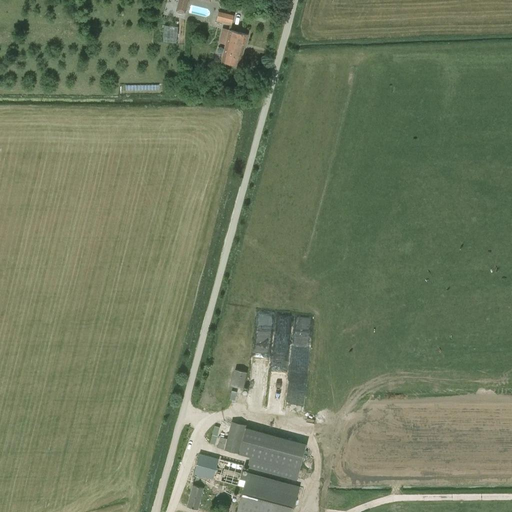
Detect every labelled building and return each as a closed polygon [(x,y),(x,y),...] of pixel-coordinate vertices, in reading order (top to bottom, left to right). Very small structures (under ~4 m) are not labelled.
[(179,0),(177,10),(185,12),(187,0),(208,0),(210,0),(209,0),(179,0)] [(220,4),(216,21),(232,25),(236,8),(220,4)] [(165,25),(162,41),(176,43),(179,27),(165,25)] [(248,34),(229,29),(221,61),(240,66),(248,34)] [(271,357),(269,335),(259,336),(260,358),(271,357)] [(235,369),(231,384),(243,388),(247,371),(235,369)] [(297,479),(306,440),(230,422),(227,437),(220,436),(217,447),(250,455),(247,467),(297,479)] [(214,425),(210,442),(215,443),(219,426),(214,425)] [(195,475),(193,483),(187,505),(198,508),(204,486),(212,489),(214,480),(243,488),(236,511),(292,511),(300,486),(242,471),(244,464),(200,452),(194,474),(195,475)]
